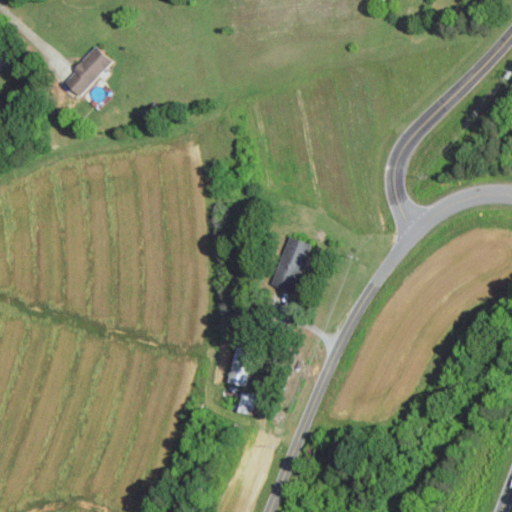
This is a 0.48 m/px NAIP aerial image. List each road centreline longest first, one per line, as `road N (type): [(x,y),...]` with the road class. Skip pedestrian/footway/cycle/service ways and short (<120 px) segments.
road 1 (residential): [(268,511),(343,336),(393,258),(442,209),(479,194),(511,194)]
road 2 (residential): [(425,222),(413,225),(404,214),(398,162),(415,131),(511,30)]
